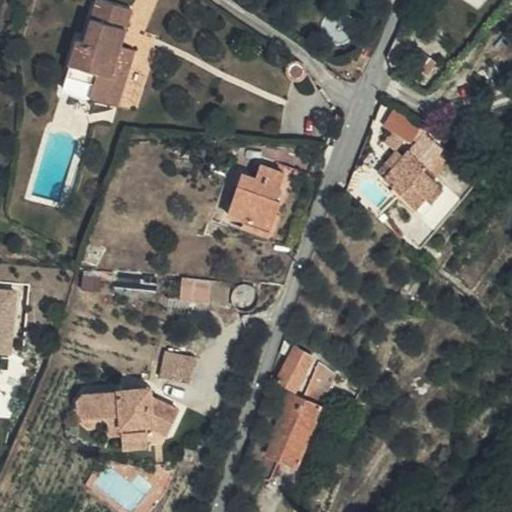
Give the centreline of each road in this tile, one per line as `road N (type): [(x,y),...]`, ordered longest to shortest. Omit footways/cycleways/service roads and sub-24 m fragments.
road 1 (residential): [(377,100),(266,373),(227,511)]
road 2 (residential): [(377,100),(223,0)]
road 3 (unknown): [(394,58),(441,89),(476,97),(511,88)]
